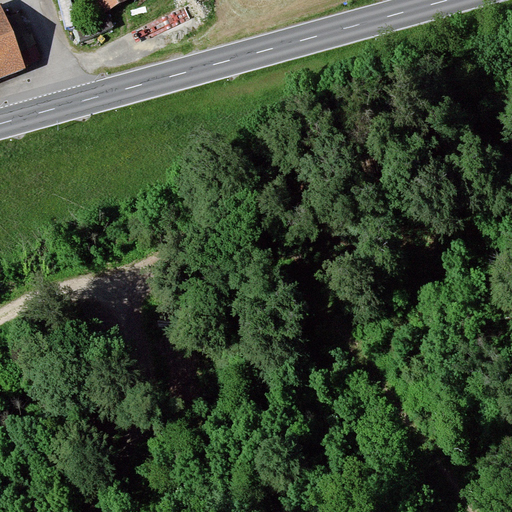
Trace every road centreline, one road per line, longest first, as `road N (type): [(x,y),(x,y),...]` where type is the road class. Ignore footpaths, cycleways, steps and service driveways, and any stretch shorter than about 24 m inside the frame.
road 1 (track): [(511,164),(278,211),(155,256),(116,281)]
road 2 (secondary): [(76,103),(448,0)]
road 3 (track): [(0,320),(53,293),(116,281),(143,356),(145,399),(137,431),(88,511)]
